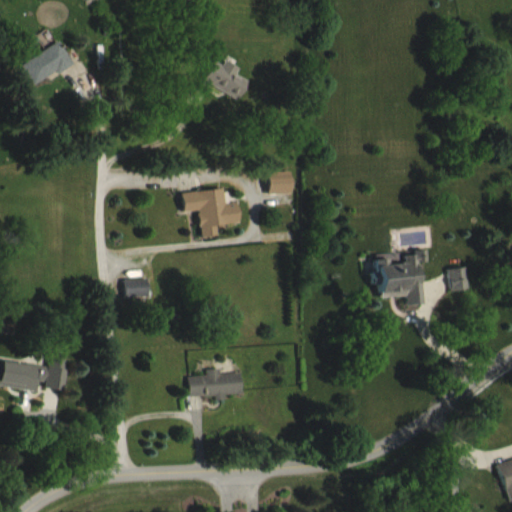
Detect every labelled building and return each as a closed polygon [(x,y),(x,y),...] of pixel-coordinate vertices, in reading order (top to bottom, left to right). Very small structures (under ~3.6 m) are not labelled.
[(26,79),(39,99),(61,85),(63,88),(79,78),(65,55),(26,79)] [(242,88),(246,82),(231,74),(229,79),(220,74),(209,94),(244,114),(255,94),(242,88)] [(272,186),(273,208),(297,207),(296,185),(272,186)] [(186,206),(187,226),(203,224),(205,251),(223,250),(222,239),(244,237),(242,216),(229,217),(228,202),(186,206)] [(383,312),(410,310),(410,320),(426,318),(423,276),(431,276),(430,263),(417,264),(418,266),(389,268),(389,273),(381,273),(383,312)] [(472,281),(453,282),(454,304),(473,303),(472,281)] [(153,292),(128,293),(129,310),(153,310),(153,292)] [(0,373),(0,392),(4,393),(3,400),(42,405),(43,395),(50,396),(49,402),(70,405),(74,369),(55,367),(53,380),(0,373)] [(248,407),(247,386),(226,387),(226,382),(211,383),(212,389),(193,390),(195,410),(221,409),(222,416),(231,416),(231,408),(248,407)] [(511,511),(511,474),(501,477),(510,511),(511,511)]
